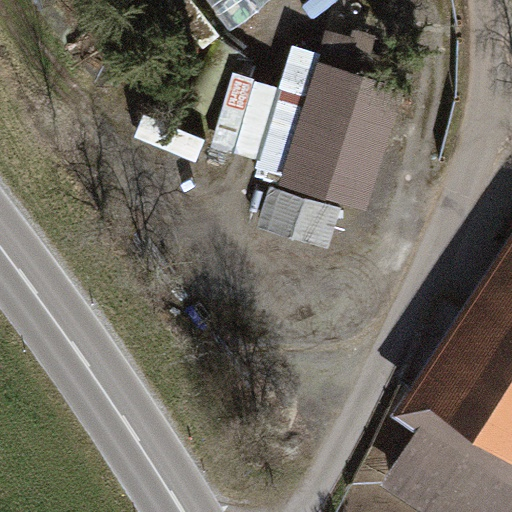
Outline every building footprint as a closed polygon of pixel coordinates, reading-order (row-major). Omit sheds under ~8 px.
[(323,0),(354,53),(396,30),(379,0),(323,0)] [(399,87),(322,63),(284,179),(361,204),(399,87)] [(270,170),(292,94),(234,77),(213,153),(270,170)] [(511,290),(438,402),(511,451),(511,290)] [(441,509),(445,511),(511,511),(511,504),(465,473),(441,509)]
